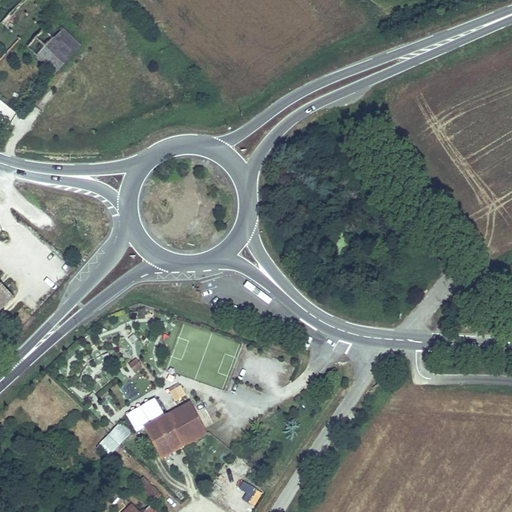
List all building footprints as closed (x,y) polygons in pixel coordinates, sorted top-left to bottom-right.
[(0,35),(19,54),(36,35),(51,50),(51,49),(59,40),(20,3),(0,25),(0,35)] [(36,35),(19,54),(39,71),(56,54),(51,49),(51,50),(36,35)] [(56,54),(39,71),(50,81),(74,54),(59,40),(51,49),(56,54)] [(137,358),(132,362),(136,367),(141,363),(137,358)] [(163,405),(168,414),(190,402),(184,393),(163,405)] [(168,414),(146,425),(162,456),(206,433),(190,402),(168,414)] [(106,459),(132,433),(120,422),(95,448),(106,459)] [(251,496),(247,503),(255,507),(262,494),(243,482),(239,489),(251,496)] [(159,511),(152,504),(143,494),(131,504),(133,507),(127,511),(159,511)] [(152,504),(159,511),(164,511),(168,510),(158,499),(152,504)]
